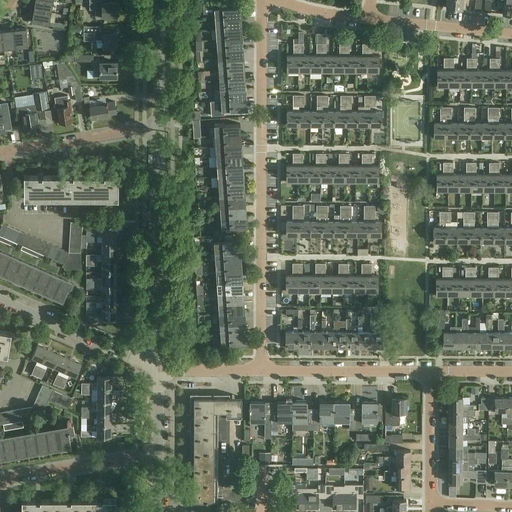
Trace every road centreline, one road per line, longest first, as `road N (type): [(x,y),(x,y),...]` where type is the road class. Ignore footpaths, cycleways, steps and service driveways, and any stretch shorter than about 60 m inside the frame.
road 1 (residential): [(261,371),(261,0)]
road 2 (residential): [(157,367),(159,128)]
road 3 (residential): [(0,300),(157,367)]
road 4 (residential): [(261,371),(429,371)]
road 5 (residential): [(0,154),(159,128)]
road 6 (residential): [(0,478),(157,453)]
road 7 (residential): [(511,34),(367,19)]
road 8 (residential): [(429,371),(431,503)]
road 9 (residential): [(159,128),(159,0)]
